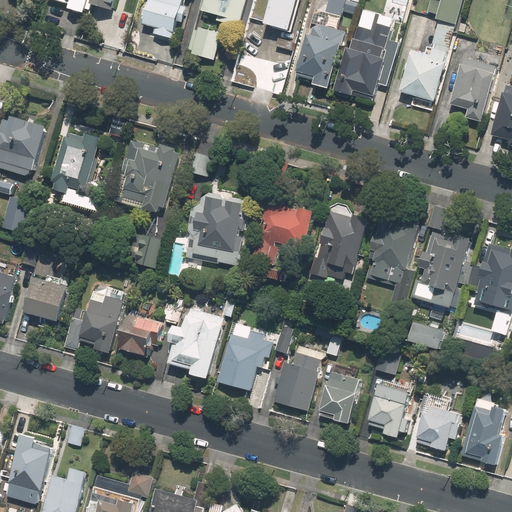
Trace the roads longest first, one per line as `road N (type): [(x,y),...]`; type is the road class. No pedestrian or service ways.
road 1 (residential): [(0,46),(511,190)]
road 2 (residential): [(505,511),(0,369)]
